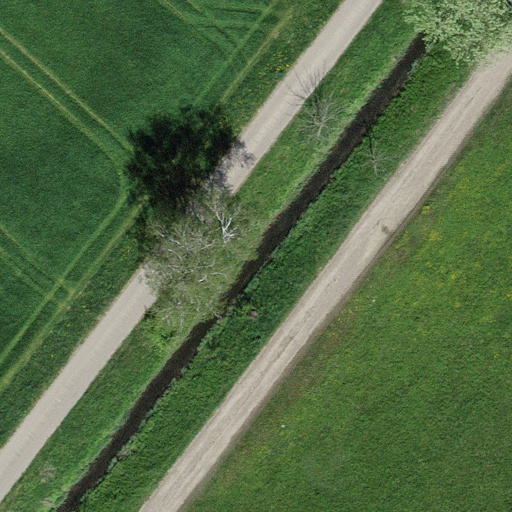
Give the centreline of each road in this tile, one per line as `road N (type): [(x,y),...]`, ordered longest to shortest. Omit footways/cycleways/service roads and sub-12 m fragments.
road 1 (track): [(0,478),(365,0)]
road 2 (track): [(511,43),(155,511)]
